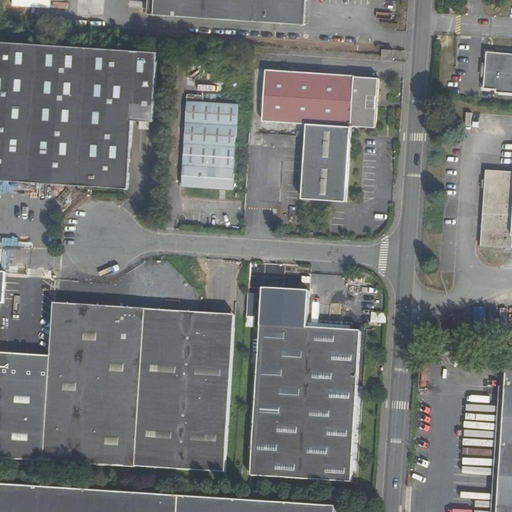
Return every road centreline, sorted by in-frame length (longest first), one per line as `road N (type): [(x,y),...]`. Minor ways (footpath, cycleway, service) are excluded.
road 1 (residential): [(406,260),(100,239)]
road 2 (unknown): [(64,215),(103,195),(132,205),(152,231),(142,276),(108,295),(81,291),(56,258),(56,228)]
road 3 (residential): [(424,0),(406,260)]
road 4 (residential): [(406,260),(391,511)]
road 5 (unknown): [(436,495),(452,375)]
